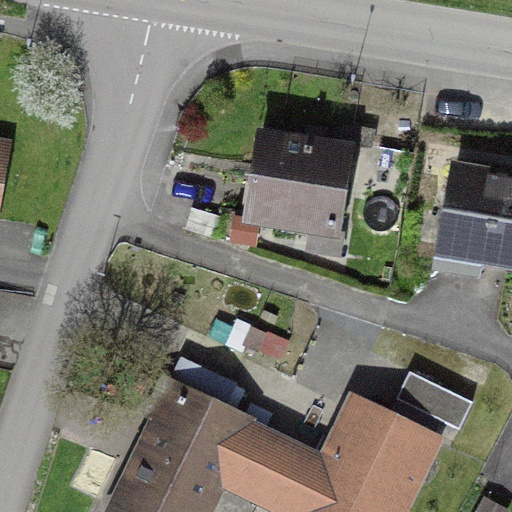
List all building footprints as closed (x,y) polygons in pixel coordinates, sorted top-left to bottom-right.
[(345,155),(256,141),(244,220),(333,234),(345,155)] [(511,183),(451,174),(435,271),(474,278),(477,261),(511,267),(511,183)] [(279,364),(288,342),(249,327),(241,348),(279,364)] [(246,391),(175,359),(125,469),(76,446),(60,482),(109,504),(105,511),(212,511),(220,494),(227,497),(220,511),(294,511),(320,455),(266,431),(274,415),(250,405),(244,418),(236,414),(246,391)] [(459,434),(474,406),(409,374),(395,403),(459,434)] [(320,455),(294,511),(412,511),(444,441),(347,397),(320,455)] [(473,511),(507,511),(481,498),(473,511)]
